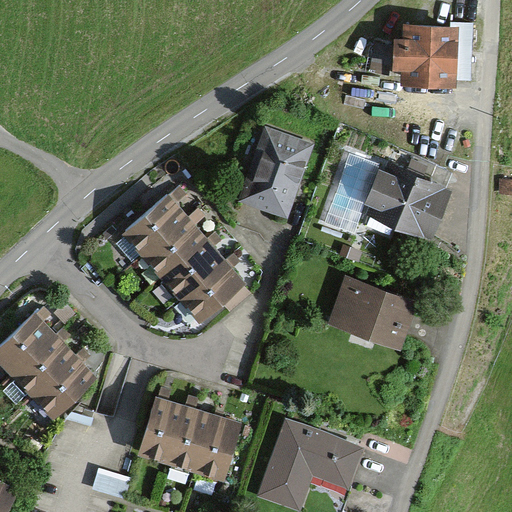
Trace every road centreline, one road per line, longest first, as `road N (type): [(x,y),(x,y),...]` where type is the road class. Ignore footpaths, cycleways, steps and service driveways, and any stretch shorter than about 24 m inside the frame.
road 1 (residential): [(399,511),(460,331),(472,270),(491,0)]
road 2 (tertiary): [(358,0),(127,163),(39,238)]
road 3 (residential): [(39,238),(140,343),(74,511)]
road 4 (unknown): [(140,343),(193,360),(219,353),(247,305),(276,221)]
